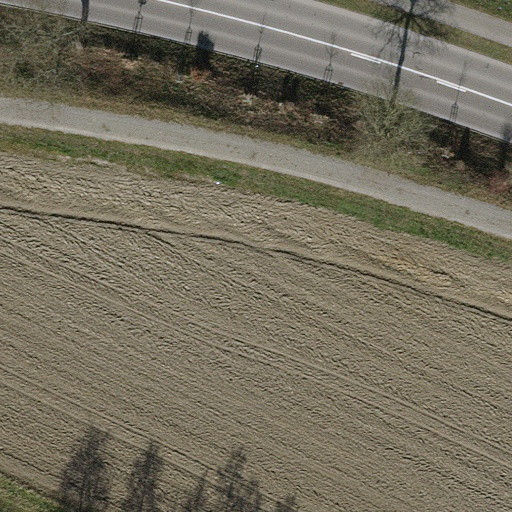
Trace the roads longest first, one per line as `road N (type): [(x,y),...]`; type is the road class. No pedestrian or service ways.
road 1 (track): [(0,109),(240,150),(511,225)]
road 2 (tertiary): [(511,107),(317,34),(164,0)]
